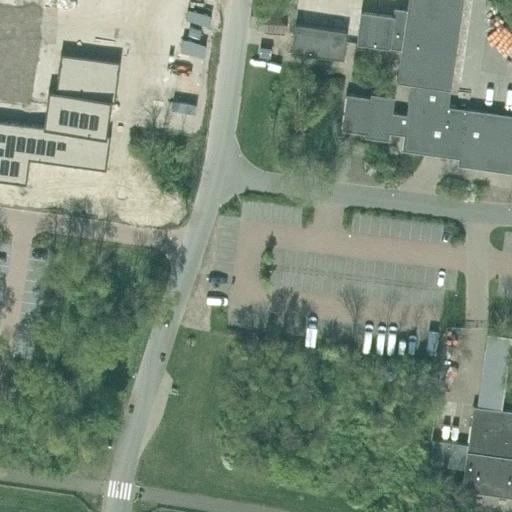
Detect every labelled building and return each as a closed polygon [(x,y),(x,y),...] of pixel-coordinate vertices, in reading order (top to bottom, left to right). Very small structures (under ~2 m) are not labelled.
[(462,0),(407,0),(406,9),(394,7),(393,15),(361,10),(356,42),(401,49),(397,81),(410,83),(406,114),(392,112),(394,97),(370,93),(370,97),(346,94),(341,129),(365,133),(364,136),(388,139),(389,132),(403,134),(401,149),(458,157),(457,164),(511,171),(511,114),(441,105),(444,88),(450,88),(462,0)] [(348,31),(302,24),(295,23),(291,51),(344,58),(348,31)] [(0,179),(26,183),(30,159),(106,169),(110,134),(107,134),(111,101),(115,102),(120,61),(61,53),(56,90),(49,89),(44,125),(0,119),(0,179)] [(501,354),(509,352),(507,339),(487,342),(493,370),(504,368),(501,354)] [(511,410),(501,409),(499,427),(484,425),(482,442),(468,440),(461,490),(511,497),(511,410)]
